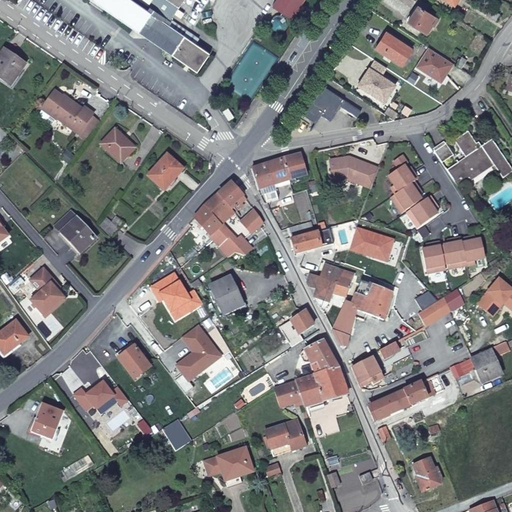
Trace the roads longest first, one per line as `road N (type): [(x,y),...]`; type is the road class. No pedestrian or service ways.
road 1 (residential): [(235,162),(345,367),(401,511)]
road 2 (residential): [(235,162),(433,117),(483,79),(511,35)]
road 3 (residential): [(0,2),(235,162)]
road 4 (secondary): [(235,162),(101,310)]
road 5 (secondary): [(344,0),(235,162)]
road 6 (residential): [(101,310),(0,194)]
road 7 (secondary): [(101,310),(57,361),(0,400)]
